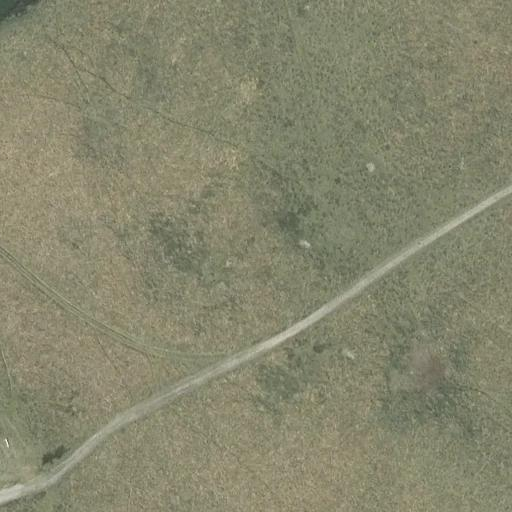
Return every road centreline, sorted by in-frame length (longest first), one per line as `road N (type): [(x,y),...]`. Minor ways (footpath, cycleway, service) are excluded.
road 1 (track): [(511,187),(247,356)]
road 2 (track): [(247,356),(154,400),(65,466),(0,498)]
road 3 (track): [(0,252),(52,299),(128,347),(193,358),(247,356)]
